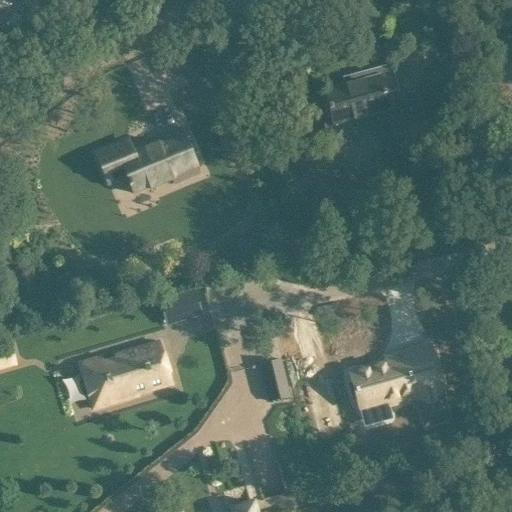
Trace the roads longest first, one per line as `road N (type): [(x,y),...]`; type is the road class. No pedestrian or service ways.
road 1 (residential): [(227,281),(511,205)]
road 2 (residential): [(92,50),(269,0)]
